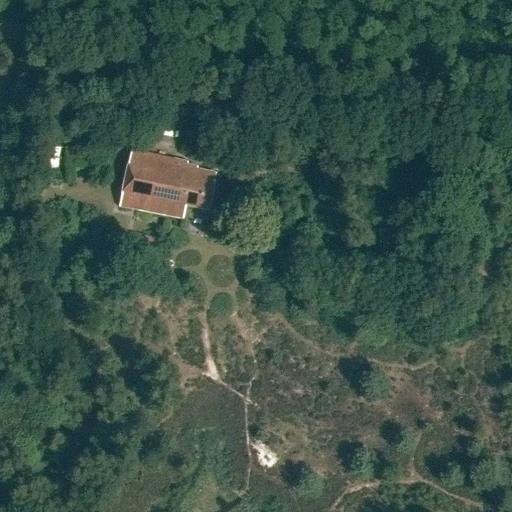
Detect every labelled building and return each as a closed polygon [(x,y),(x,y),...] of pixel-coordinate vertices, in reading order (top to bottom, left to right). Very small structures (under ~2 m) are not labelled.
[(199,122),(229,110),(223,95),(193,108),(199,122)] [(209,158),(213,144),(199,141),(196,155),(209,158)] [(57,177),(56,149),(47,149),(47,178),(57,177)] [(186,160),(133,149),(122,203),(185,216),(188,204),(210,209),(217,172),(197,168),(198,165),(185,163),(186,160)] [(157,253),(160,239),(139,235),(137,249),(157,253)]
